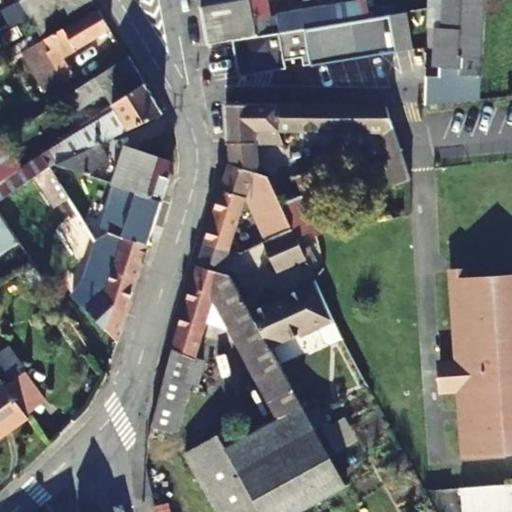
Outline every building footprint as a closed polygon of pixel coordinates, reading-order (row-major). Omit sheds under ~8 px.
[(20,0),(18,1),(29,18),(59,0),(20,0)] [(90,0),(59,0),(29,18),(39,35),(92,3),(90,0)] [(369,17),(366,0),(356,0),(260,17),(257,0),(240,0),(199,8),(206,46),(232,41),(369,17)] [(481,0),(444,0),(443,28),(435,29),(434,45),(439,46),(439,64),(440,64),(439,84),(477,85),(478,65),(458,65),(459,53),(479,53),(481,0)] [(109,31),(96,9),(59,30),(21,54),(43,91),(70,76),(60,59),(109,31)] [(285,60),(301,57),(302,60),(328,57),(362,56),(409,48),(402,11),(369,17),(232,41),(238,72),(285,63),(285,60)] [(328,57),(302,60),(303,66),(310,64),(311,66),(362,56),(328,57)] [(31,163),(22,169),(0,182),(0,202),(48,171),(54,168),(99,145),(161,113),(127,57),(124,58),(58,103),(66,117),(104,93),(118,116),(31,163)] [(239,77),(286,68),(285,63),(238,72),(239,77)] [(385,103),(363,103),(276,104),(277,130),(363,129),(376,129),(394,129),(385,103)] [(226,145),(256,143),(282,142),(277,130),(276,104),(224,104),(226,145)] [(388,164),(404,158),(395,131),(394,129),(376,129),(388,164)] [(0,182),(22,169),(18,161),(27,155),(14,133),(0,141),(0,182)] [(256,173),(256,143),(226,145),(228,163),(256,173)] [(99,145),(54,168),(80,176),(108,163),(99,145)] [(411,177),(404,158),(388,164),(395,183),(410,178),(411,177)] [(168,174),(120,159),(111,186),(134,194),(159,203),(168,174)] [(228,163),(204,243),(228,252),(244,201),(263,240),(290,228),(290,227),(279,204),(264,176),(256,173),(228,163)] [(309,211),(312,219),(338,208),(318,165),(295,175),(303,192),(309,211)] [(108,237),(121,241),(145,249),(159,203),(134,194),(126,220),(109,215),(102,235),(108,237)] [(279,204),(290,227),(308,221),(296,197),(279,204)] [(293,233),(295,238),(312,231),(308,221),(290,227),(290,228),(293,233)] [(0,254),(13,247),(0,224),(0,254)] [(101,242),(90,224),(82,228),(93,247),(95,247),(101,242)] [(290,228),(263,240),(267,247),(277,268),(303,256),(295,238),(293,233),(290,228)] [(101,242),(95,247),(117,254),(121,241),(108,237),(101,242)] [(140,266),(145,249),(121,241),(117,254),(115,258),(140,266)] [(220,273),(228,252),(204,243),(197,264),(220,273)] [(115,258),(109,278),(134,285),(140,266),(115,258)] [(220,273),(197,264),(178,330),(201,337),(212,299),(278,417),(243,436),(236,423),(214,434),(260,511),(294,511),(347,483),(315,427),(306,412),(305,409),(269,345),(249,311),(230,277),(220,273)] [(134,285),(109,278),(92,269),(87,280),(72,295),(117,341),(134,285)] [(464,269),(448,270),(455,360),(438,361),(440,389),(457,388),(463,454),(511,449),(511,273),(464,277),(464,269)] [(333,318),(313,276),(284,291),(285,294),(249,311),(269,345),(298,332),(299,334),(318,325),(325,340),(330,342),(342,336),(333,318)] [(195,357),(201,337),(178,330),(172,350),(195,357)] [(166,362),(189,370),(192,359),(170,352),(166,362)] [(186,385),(187,382),(165,375),(150,424),(169,430),(178,428),(189,390),(186,385)] [(0,431),(2,430),(5,435),(23,423),(0,388),(0,431)] [(327,420),(319,405),(306,412),(315,427),(327,420)] [(183,450),(219,511),(260,511),(214,434),(214,433),(183,450)] [(460,487),(460,511),(503,511),(511,511),(511,484),(501,485),(498,485),(489,486),(474,486),(460,487)]
